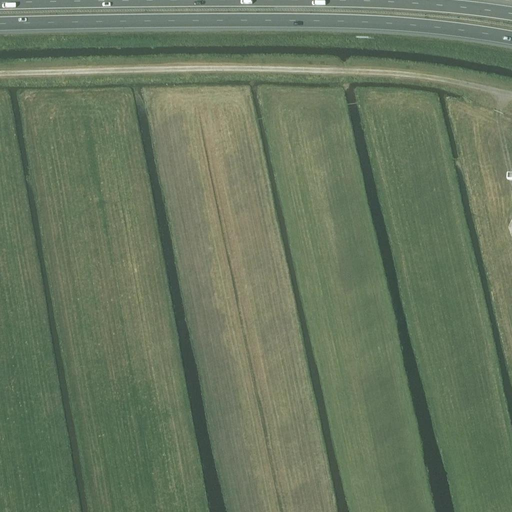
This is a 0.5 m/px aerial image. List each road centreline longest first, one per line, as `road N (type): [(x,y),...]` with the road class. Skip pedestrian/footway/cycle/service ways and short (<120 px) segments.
road 1 (track): [(511,94),(398,73),(318,70),(0,75)]
road 2 (trunk): [(0,24),(332,22),(511,39)]
road 3 (trunk): [(511,14),(332,0)]
